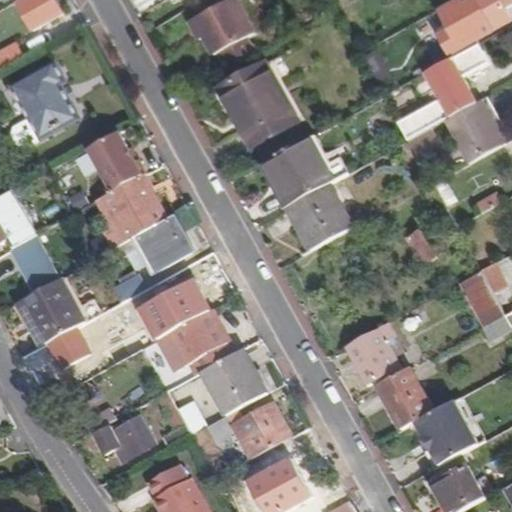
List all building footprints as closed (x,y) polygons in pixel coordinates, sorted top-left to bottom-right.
[(29,0),(20,5),(35,31),(61,17),(56,8),(60,5),(57,0),(29,0)] [(221,53),(230,70),(258,54),(249,38),(256,33),(238,0),(231,0),(193,22),(203,39),(207,37),(217,55),(221,53)] [(471,43),(511,20),(500,0),(476,0),(483,12),(461,24),(471,43)] [(511,26),(471,49),(484,74),(458,88),(468,109),(484,100),(489,97),(511,84),(511,60),(509,54),(511,51),(511,26)] [(435,59),(440,67),(460,55),(455,47),(435,59)] [(277,57),(269,61),(303,120),(310,116),(277,57)] [(303,120),(269,61),(224,85),(243,120),(247,118),(261,143),(303,120)] [(68,101),(63,91),(60,86),(65,83),(54,63),(11,88),(24,111),(41,140),(79,119),(68,101)] [(24,111),(11,88),(0,93),(0,95),(12,118),(24,111)] [(68,88),(63,91),(68,101),(74,98),(68,88)] [(439,100),(401,121),(411,139),(449,118),(439,100)] [(468,109),(447,121),(471,164),(503,146),(491,124),(496,122),(484,100),(468,109)] [(508,144),(496,122),(491,124),(503,146),(508,144)] [(431,129),(411,140),(424,163),(443,152),(431,129)] [(143,178),(149,175),(141,161),(138,162),(135,158),(131,150),(120,133),(88,150),(113,195),(143,178)] [(337,181),(312,138),(269,162),(294,205),(297,204),(329,186),(337,181)] [(135,148),(131,150),(135,158),(139,155),(135,148)] [(107,198),(130,241),(136,238),(167,221),(162,212),(143,178),(113,195),(107,198)] [(438,186),(450,206),(460,200),(448,180),(438,186)] [(354,230),(329,186),(297,204),(311,229),(306,232),(316,251),(354,230)] [(484,212),(503,203),(498,192),(479,202),(484,212)] [(12,195),(5,199),(10,209),(17,205),(12,195)] [(115,249),(130,241),(107,198),(99,202),(116,235),(109,238),(115,249)] [(0,241),(22,229),(18,222),(24,219),(17,205),(10,209),(5,199),(0,202),(0,241)] [(52,225),(72,214),(65,201),(45,212),(52,225)] [(193,253),(173,218),(167,221),(136,238),(156,274),(193,253)] [(28,226),(24,219),(18,222),(22,229),(28,226)] [(438,258),(432,247),(423,232),(408,239),(423,266),(438,258)] [(432,247),(438,258),(448,253),(442,242),(432,247)] [(511,273),(505,260),(484,272),(509,316),(511,314),(511,273)] [(136,272),(114,284),(124,303),(134,297),(146,291),(136,272)] [(509,316),(484,272),(462,284),(486,328),(509,316)] [(89,322),(64,276),(23,298),(49,343),(55,340),(89,322)] [(134,297),(124,303),(103,314),(109,324),(139,307),(134,297)] [(17,301),(42,347),(49,343),(23,298),(17,301)] [(228,341),(212,311),(159,340),(176,372),(190,364),(197,376),(203,372),(239,353),(231,340),(228,341)] [(108,358),(89,322),(55,340),(78,381),(93,373),(90,367),(108,358)] [(393,322),(384,327),(386,332),(351,350),(370,386),(405,367),(399,356),(409,351),(393,322)] [(136,333),(120,342),(127,354),(143,345),(136,333)] [(203,372),(228,417),(236,412),(270,393),(260,376),(256,378),(241,352),(239,353),(203,372)] [(413,369),(381,387),(405,431),(413,426),(438,412),(413,369)] [(143,419),(172,403),(167,392),(137,408),(139,412),(95,436),(105,454),(116,448),(124,462),(156,443),(143,419)] [(413,426),(438,472),(490,442),(465,397),(438,412),(413,426)] [(177,411),(179,415),(191,437),(206,429),(192,404),(177,411)] [(254,459),(293,438),(276,406),(242,424),(236,428),(253,460),(254,459)] [(84,422),(90,434),(116,420),(110,408),(84,422)] [(228,417),(208,428),(222,452),(234,446),(230,438),(236,428),(242,424),(236,412),(228,417)] [(191,437),(179,415),(169,420),(181,442),(191,437)] [(312,442),(306,431),(293,438),(254,459),(259,469),(312,442)] [(446,497),(454,511),(464,511),(508,488),(497,469),(488,475),(480,461),(445,480),(453,493),(446,497)] [(294,511),(311,504),(290,465),(264,479),(275,501),(262,507),(264,511),(294,511)] [(141,471),(130,477),(135,486),(130,489),(142,511),(152,511),(161,507),(141,471)] [(135,486),(130,477),(125,480),(130,489),(135,486)] [(439,483),(446,497),(453,493),(445,480),(439,483)]
